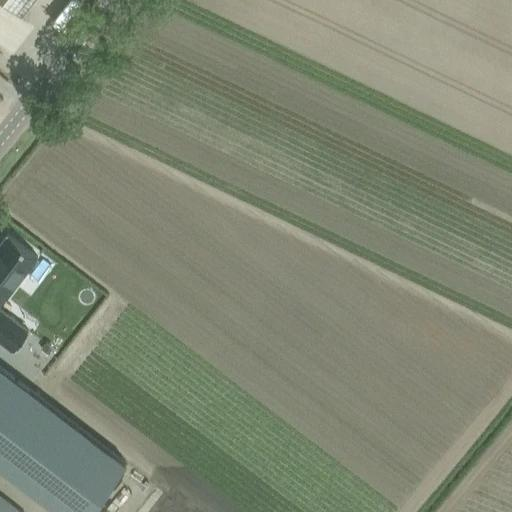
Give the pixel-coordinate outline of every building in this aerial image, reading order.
[(5,0),(21,12),(30,0),(5,0)] [(0,346),(9,354),(25,334),(0,313),(0,301),(1,300),(2,301),(35,260),(6,236),(0,243),(0,346)] [(46,341),(41,348),(48,353),(53,346),(46,341)] [(4,363),(0,368),(0,460),(67,511),(93,511),(132,463),(4,363)] [(22,511),(0,494),(0,511),(22,511)]
